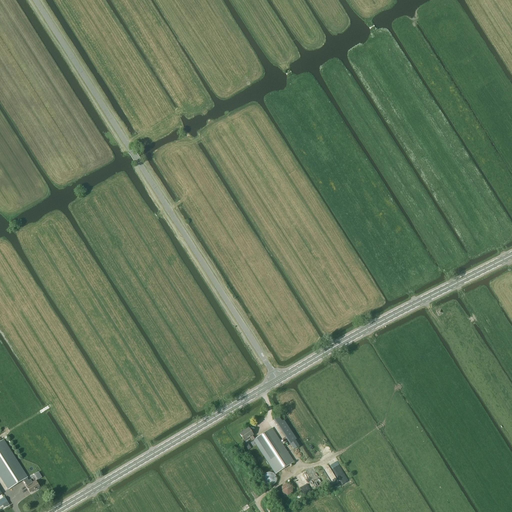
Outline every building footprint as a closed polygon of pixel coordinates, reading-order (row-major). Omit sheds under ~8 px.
[(296,440),(284,421),(282,422),(278,417),(274,420),(278,425),(277,425),(289,444),(290,443),(294,449),(299,445),(296,440)] [(248,427),(244,429),(245,431),(240,434),(244,441),(248,439),(251,442),(253,441),(255,440),(252,436),(253,436),(248,427)] [(255,440),(253,441),(275,474),(294,462),(272,428),(255,440)] [(4,440),(0,442),(0,476),(8,490),(23,480),(27,478),(4,440)] [(267,486),(269,486),(271,486),(274,485),(275,484),(276,482),(277,479),(276,477),(275,475),(274,473),(272,473),(269,472),(267,473),(265,474),(264,476),(263,478),(263,480),(263,482),(265,484),(267,486)] [(27,478),(23,480),(28,487),(27,487),(30,493),(35,490),(35,491),(40,488),(36,481),(31,485),(27,478)] [(287,484),(281,487),(282,493),(287,496),(293,493),(292,486),(287,484)] [(5,497),(0,500),(0,506),(3,505),(5,508),(10,505),(5,497)]
